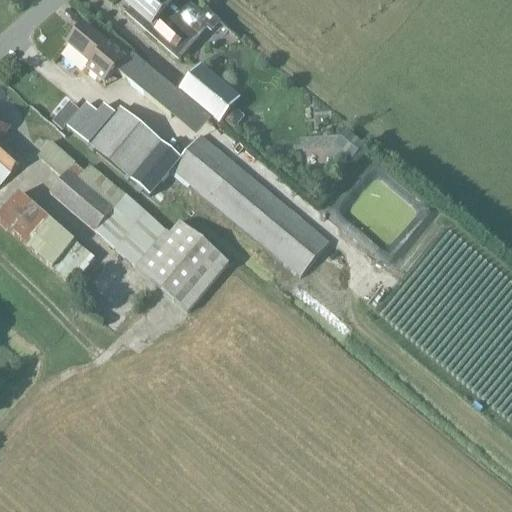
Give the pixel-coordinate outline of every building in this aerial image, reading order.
[(126,0),(119,8),(178,60),(208,26),(214,31),(220,25),(206,13),(202,18),(181,0),(126,0)] [(67,48),(92,68),(89,73),(105,86),(125,62),(109,48),(84,28),(67,48)] [(198,140),(200,137),(212,123),(133,57),(118,75),(198,140)] [(202,70),(181,94),(218,125),(239,100),(202,70)] [(165,145),(163,147),(162,146),(121,112),(118,116),(106,106),(98,116),(87,108),(73,126),(83,134),(80,138),(91,147),(90,149),(149,197),(181,158),(165,145)] [(0,187),(0,188),(23,165),(0,143),(0,140),(11,130),(0,119),(0,187)] [(200,137),(198,140),(172,173),(301,280),(330,244),(200,137)] [(230,267),(179,225),(170,236),(157,226),(124,198),(125,197),(90,168),(85,174),(77,167),(49,143),(36,157),(63,181),(50,196),(115,251),(135,269),(189,315),(230,267)] [(74,290),(76,287),(92,267),(91,266),(96,259),(75,244),(21,195),(0,218),(0,224),(53,271),(74,290)]
